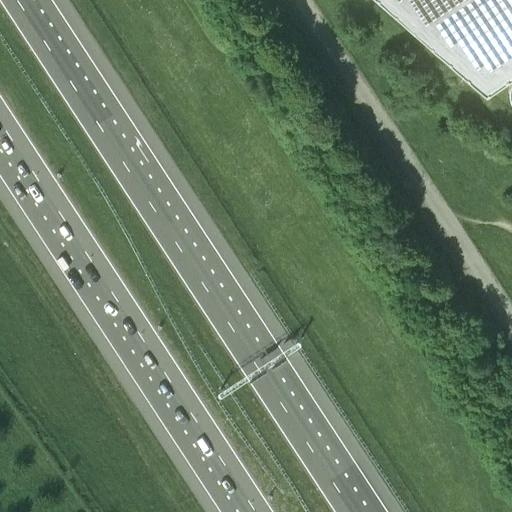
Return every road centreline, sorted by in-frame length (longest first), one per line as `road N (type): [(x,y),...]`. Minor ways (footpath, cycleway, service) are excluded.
road 1 (motorway): [(353,511),(19,0)]
road 2 (motorway): [(0,123),(254,511)]
road 3 (unclassified): [(511,329),(296,0)]
